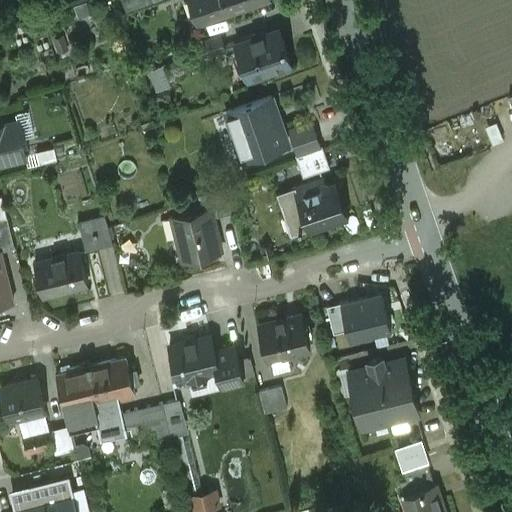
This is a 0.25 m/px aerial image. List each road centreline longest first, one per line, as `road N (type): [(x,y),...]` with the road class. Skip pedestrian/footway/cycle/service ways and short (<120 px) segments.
road 1 (residential): [(432,238),(0,345)]
road 2 (tertiary): [(432,238),(347,0)]
road 3 (tertiary): [(511,473),(432,238)]
